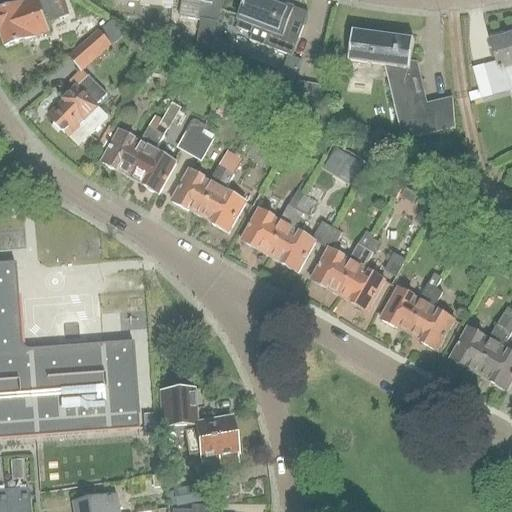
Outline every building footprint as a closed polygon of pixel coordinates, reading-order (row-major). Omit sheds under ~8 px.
[(70,3),(60,6),(58,0),(39,0),(0,13),(0,33),(5,49),(49,35),(46,26),(65,19),(64,18),(74,15),(70,3)] [(112,0),(112,1),(140,3),(140,7),(162,9),(172,10),(173,0),(112,0)] [(223,2),(214,0),(180,0),(180,2),(182,2),(179,19),(218,26),(223,2)] [(249,42),(265,48),(292,59),(309,15),(269,0),(264,0),(263,0),(246,0),(235,29),(251,35),(249,42)] [(110,20),(95,33),(110,49),(124,36),(110,20)] [(82,73),(110,49),(95,33),(68,57),(82,73)] [(353,33),(348,64),(385,69),(402,144),(455,131),(453,100),(452,100),(452,101),(427,107),(417,65),(411,64),(414,41),(353,33)] [(511,92),(511,38),(506,40),(504,35),(491,39),(498,64),(485,68),(491,90),(479,94),(482,101),(511,92)] [(216,41),(213,53),(222,54),(224,42),(216,41)] [(65,134),(71,140),(80,148),(107,120),(95,108),(107,97),(88,79),(77,90),(76,89),(48,117),(52,121),(51,123),(64,135),(65,134)] [(297,83),(292,111),(291,118),(314,122),(320,87),(297,83)] [(168,133),(187,111),(178,104),(165,119),(164,118),(158,125),(168,133)] [(188,157),(203,130),(192,124),(176,150),(188,157)] [(130,180),(158,131),(150,127),(140,145),(119,133),(102,164),(130,180)] [(205,131),(203,130),(188,157),(201,164),(213,143),(202,137),(205,131)] [(156,154),(166,136),(158,131),(130,180),(159,197),(176,165),(156,154)] [(349,158),(335,149),(322,171),(337,179),(349,158)] [(200,220),(235,157),(228,153),(210,184),(189,173),(172,204),(200,220)] [(235,157),(200,220),(228,236),(246,205),(225,193),(243,162),(235,157)] [(386,196),(395,201),(399,192),(390,188),(386,196)] [(406,190),(401,198),(412,205),(417,196),(406,190)] [(305,194),(301,201),(269,259),(298,275),(316,244),(295,232),(303,217),(308,220),(316,205),(312,202),(314,199),(305,194)] [(269,259),(301,201),(294,197),(279,224),(259,212),(241,243),(269,259)] [(340,299),(372,241),(364,237),(349,263),(329,251),(311,282),(340,299)] [(372,241),(340,299),(368,315),(385,283),(365,272),(380,246),(372,241)] [(509,278),(511,272),(511,257),(506,254),(498,271),(509,278)] [(393,256),(384,273),(396,280),(405,262),(393,256)] [(0,440),(30,439),(53,437),(138,431),(132,345),(14,353),(12,327),(20,326),(16,266),(0,266),(0,440)] [(410,338),(436,292),(442,281),(433,276),(419,302),(398,291),(380,322),(410,338)] [(436,292),(410,338),(437,354),(455,323),(434,311),(443,296),(436,292)] [(504,315),(497,327),(488,342),(467,330),(449,362),(478,378),(511,319),(504,315)] [(511,319),(478,378),(507,394),(511,385),(511,355),(504,351),(511,336),(511,319)] [(163,436),(184,434),(188,458),(199,456),(200,463),(218,460),(220,470),(238,467),(236,457),(237,457),(230,419),(195,425),(192,391),(160,394),(163,436)] [(153,415),(143,416),(144,436),(154,436),(153,415)] [(23,481),(22,461),(10,461),(11,482),(23,481)] [(161,477),(152,478),(153,490),(162,489),(161,477)] [(206,501),(204,487),(172,494),(175,508),(206,501)] [(6,493),(6,511),(28,511),(27,492),(6,493)] [(72,511),(130,511),(129,502),(117,504),(115,496),(71,504),(72,511)]
